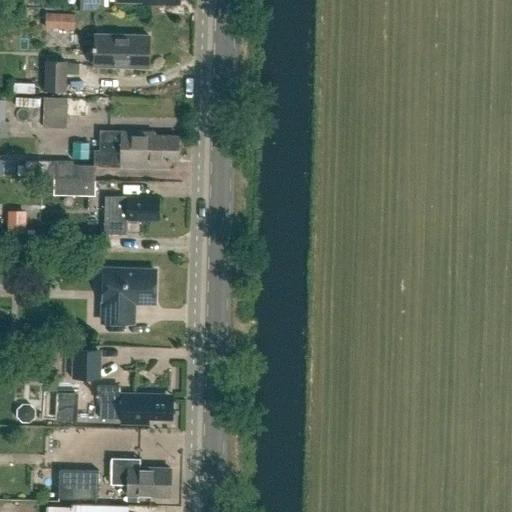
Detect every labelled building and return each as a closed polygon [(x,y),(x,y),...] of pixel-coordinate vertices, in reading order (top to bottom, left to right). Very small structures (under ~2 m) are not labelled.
[(60,28),(60,13),(46,13),(45,28),(60,28)] [(148,68),(149,36),(148,36),(95,35),(94,67),(148,68)] [(65,91),(65,77),(66,61),(42,60),(42,91),(65,91)] [(14,84),(14,93),(33,93),(34,84),(14,84)] [(64,128),(65,116),(66,98),(43,97),(42,127),(64,128)] [(161,149),(162,135),(155,135),(155,132),(109,131),(109,133),(100,133),(99,155),(110,155),(110,150),(115,150),(116,142),(122,142),(122,148),(132,148),(131,149),(154,150),(154,149),(161,149)] [(110,155),(99,155),(99,168),(170,169),(170,161),(178,161),(178,136),(162,135),(161,149),(154,149),(154,150),(131,149),(132,148),(122,148),(122,142),(116,142),(115,150),(110,150),(110,155)] [(15,178),(35,178),(35,161),(24,161),(24,165),(15,165),(15,178)] [(38,174),(96,176),(96,166),(74,165),(73,162),(38,161),(38,174)] [(95,196),(96,176),(38,174),(37,178),(54,179),(54,195),(95,196)] [(157,218),(157,200),(142,200),(142,198),(106,197),(105,234),(126,234),(126,220),(141,220),(141,218),(157,218)] [(3,232),(21,232),(21,208),(3,208),(3,232)] [(0,283),(21,284),(21,255),(0,254),(0,283)] [(137,301),(137,302),(155,302),(156,271),(104,269),(103,322),(133,323),(133,322),(130,321),(130,301),(137,301)] [(100,379),(100,349),(71,348),(70,378),(100,379)] [(172,418),(173,396),(121,394),(121,388),(99,388),(99,393),(97,393),(97,398),(99,398),(99,402),(101,402),(100,418),(122,419),(122,423),(148,423),(148,418),(172,418)] [(58,393),(57,420),(74,421),(76,394),(58,393)] [(170,497),(170,492),(171,469),(129,467),(130,458),(111,458),(111,485),(128,485),(127,495),(170,497)] [(99,497),(100,467),(60,466),(59,496),(99,497)]
